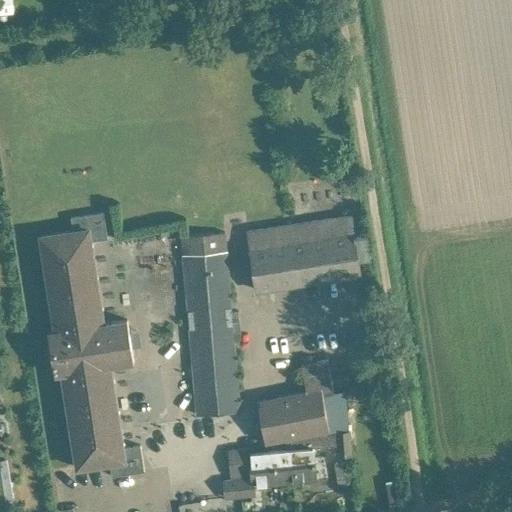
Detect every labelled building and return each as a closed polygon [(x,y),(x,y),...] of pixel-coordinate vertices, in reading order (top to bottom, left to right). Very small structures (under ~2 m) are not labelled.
[(104,212),(84,215),(71,217),(73,230),(41,235),(56,330),(49,331),(55,373),(62,372),(77,467),(110,462),(112,476),(145,471),(141,444),(124,447),(111,365),(134,361),(128,319),(104,323),(91,240),(108,238),(104,212)] [(355,236),(354,231),(352,214),(248,231),(257,290),(361,274),(359,260),(371,258),(367,234),(355,236)] [(225,232),(202,233),(182,235),(198,414),(240,411),(238,391),(232,321),(239,320),(239,310),(231,311),(228,277),(229,277),(225,232)] [(381,368),(380,358),(377,343),(327,352),(328,358),(302,362),(306,390),(260,399),(265,445),(286,443),(288,443),(290,442),(302,440),(330,431),(350,431),(348,431),(346,401),(345,391),(334,392),(331,377),(381,368)] [(290,442),(293,482),(316,480),(314,447),(338,445),(339,455),(353,454),(353,461),(358,460),(355,430),(350,431),(330,431),(302,440),(290,442)] [(254,486),(293,482),(290,442),(288,443),(286,443),(286,449),(252,453),(252,450),(237,455),(243,495),(255,494),(254,486)] [(237,455),(252,450),(251,447),(228,449),(230,480),(224,480),(226,496),(243,495),(237,455)] [(193,495),(194,511),(211,511),(211,495),(193,495)]
